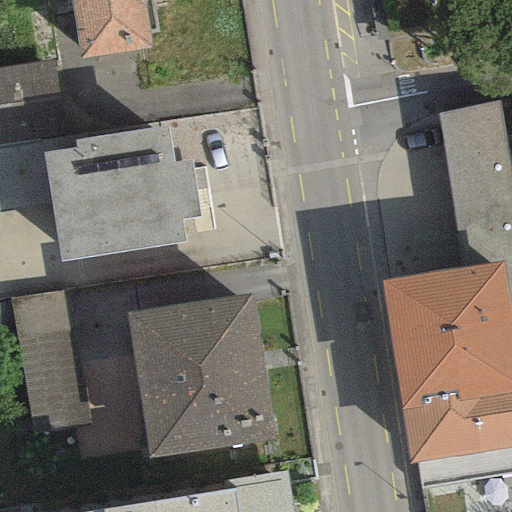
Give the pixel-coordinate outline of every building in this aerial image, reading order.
[(67,0),(77,61),(150,50),(142,0),(67,0)] [(483,0),(390,0),(402,63),(492,47),(483,0)] [(52,62),(0,69),(0,146),(64,137),(52,62)] [(511,176),(500,101),(435,111),(460,268),(501,262),(511,333),(511,176)] [(74,149),(42,153),(57,263),(184,245),(180,219),(197,217),(189,161),(172,163),(167,126),(73,139),(74,149)] [(460,268),(380,281),(409,464),(415,463),(419,487),(511,472),(511,333),(501,262),(460,268)] [(257,292),(125,311),(146,458),(278,440),(257,292)] [(226,490),(86,511),(291,511),(285,471),(224,481),(226,490)]
